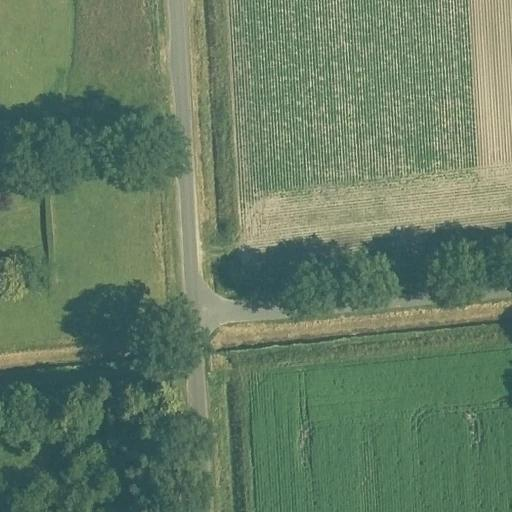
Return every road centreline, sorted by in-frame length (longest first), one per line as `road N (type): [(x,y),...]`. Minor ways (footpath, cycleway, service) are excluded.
road 1 (unclassified): [(187,316),(511,286)]
road 2 (unclassified): [(169,0),(187,316)]
road 3 (unclassified): [(187,316),(197,511)]
